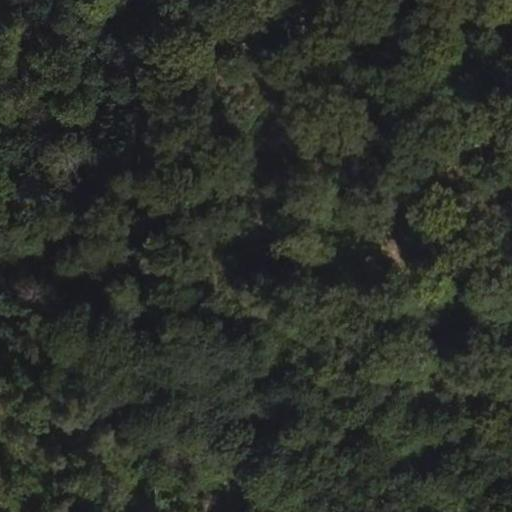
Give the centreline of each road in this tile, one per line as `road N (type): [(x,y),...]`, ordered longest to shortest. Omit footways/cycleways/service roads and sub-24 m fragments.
road 1 (track): [(511,274),(418,272),(380,253),(382,227),(511,126)]
road 2 (track): [(155,511),(107,471),(42,436),(0,378)]
